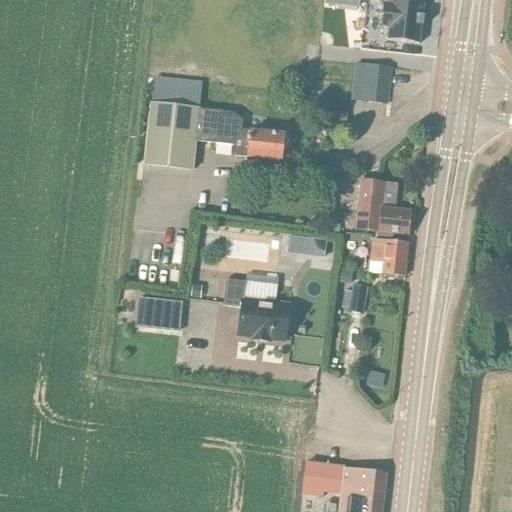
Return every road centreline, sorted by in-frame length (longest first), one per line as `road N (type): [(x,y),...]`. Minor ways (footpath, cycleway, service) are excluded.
road 1 (tertiary): [(406,511),(462,103)]
road 2 (unknown): [(413,450),(374,431),(313,381),(219,362),(211,333)]
